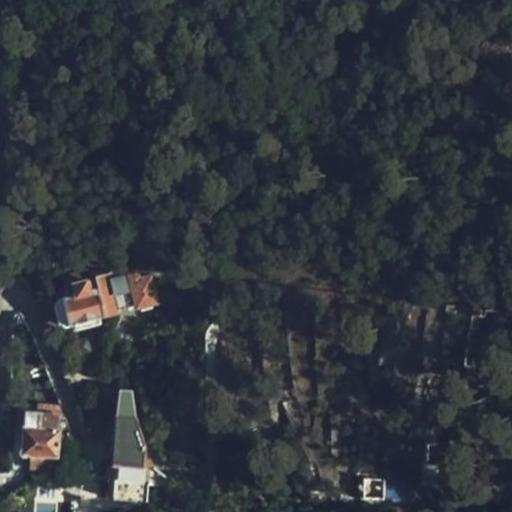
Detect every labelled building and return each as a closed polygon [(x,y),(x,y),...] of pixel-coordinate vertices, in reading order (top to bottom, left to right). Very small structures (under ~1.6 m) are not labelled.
[(148,308),(142,279),(137,279),(136,276),(113,282),(112,276),(88,283),(85,274),(69,279),(73,296),(61,299),(70,328),(148,308)] [(464,372),(494,375),(511,314),(472,309),(464,372)] [(118,390),(112,459),(112,466),(116,467),(114,499),(149,503),(150,487),(153,487),(154,469),(146,467),(147,451),(146,448),(145,446),(144,443),(144,441),(143,439),(142,436),(142,434),(141,431),(140,429),(140,426),(139,424),(138,421),(137,419),(137,417),(137,414),(137,411),(136,408),(136,406),(135,403),(135,401),(135,398),(135,396),(134,393),(134,391),(118,390)] [(62,450),(72,434),(69,424),(63,408),(44,408),(44,412),(26,412),(25,456),(33,456),(32,460),(35,460),(35,468),(61,469),(62,450)] [(461,482),(462,446),(420,443),(419,492),(455,493),(455,482),(461,482)] [(0,470),(0,503),(1,503),(2,501),(4,500),(6,498),(8,497),(10,495),(11,494),(13,493),(15,492),(17,490),(19,490),(22,489),(23,488),(24,473),(0,470)]
